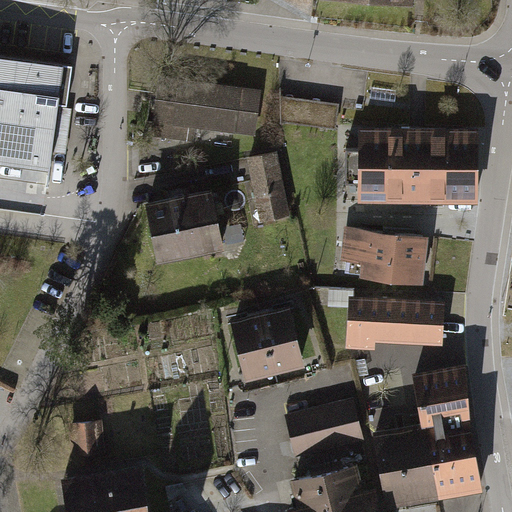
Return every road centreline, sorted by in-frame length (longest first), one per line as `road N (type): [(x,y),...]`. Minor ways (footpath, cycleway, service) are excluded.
road 1 (residential): [(503,511),(480,313),(511,70)]
road 2 (residential): [(117,21),(511,64)]
road 3 (residential): [(105,240),(0,451)]
road 4 (residential): [(117,21),(105,240)]
